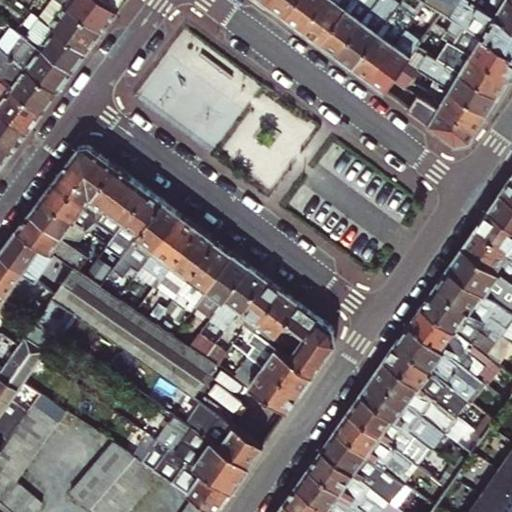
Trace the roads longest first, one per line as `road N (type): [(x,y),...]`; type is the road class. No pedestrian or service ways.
road 1 (residential): [(86,100),(376,316)]
road 2 (residential): [(207,0),(463,188)]
road 3 (residential): [(376,316),(243,511)]
road 4 (residential): [(463,188),(376,316)]
road 5 (residential): [(86,100),(0,216)]
road 6 (residential): [(161,0),(86,100)]
